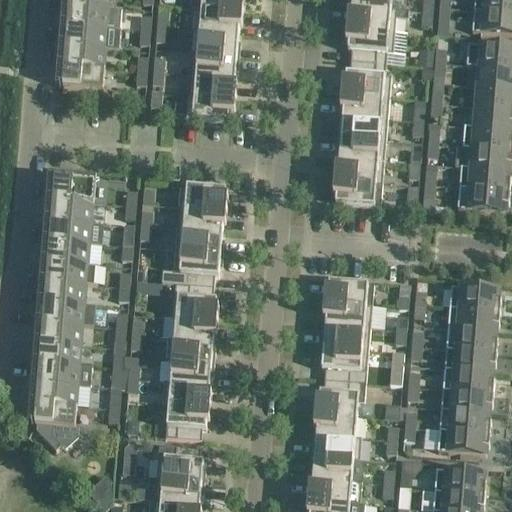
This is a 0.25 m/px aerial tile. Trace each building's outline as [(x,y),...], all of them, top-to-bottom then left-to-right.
[(70,0),(69,9),(109,12),(110,0),(70,0)] [(153,9),(153,0),(143,0),(143,8),(153,9)] [(243,18),(244,3),(241,3),(241,0),(191,0),(191,13),(195,13),(195,14),(240,17),(243,18)] [(349,0),(349,2),(352,3),(352,10),(397,14),(405,15),(406,0),(349,0)] [(440,0),(439,12),(450,13),(450,0),(440,0)] [(511,0),(475,0),(474,15),(511,18),(511,0)] [(423,16),(433,17),(434,3),(424,3),(423,16)] [(68,29),(108,32),(109,12),(69,9),(68,29)] [(347,32),(395,36),(396,23),(408,24),(409,15),(405,15),(397,14),(352,10),(351,18),(348,17),(347,32)] [(450,13),(439,12),(438,26),(449,27),(450,13)] [(195,14),(193,35),(239,39),(239,32),(242,32),(243,18),(240,17),(195,14)] [(511,18),(474,15),(472,36),(511,39),(511,18)] [(433,17),(423,16),(421,30),(432,31),(433,17)] [(158,19),(157,32),(167,33),(168,20),(158,19)] [(141,35),(151,36),(152,22),(142,21),(141,35)] [(68,29),(66,49),(106,53),(119,54),(121,33),(108,32),(68,29)] [(166,47),(167,33),(157,32),(156,46),(166,47)] [(407,37),(395,36),(347,32),(346,46),(349,46),(348,54),(352,54),(351,66),(386,69),(387,58),(406,59),(407,37)] [(150,50),(151,36),(141,35),(139,49),(150,50)] [(238,47),(239,39),(193,35),(192,57),(239,61),(240,48),(238,47)] [(64,70),(104,73),(106,53),(66,49),(64,70)] [(467,70),(511,73),(511,52),(469,49),(467,70)] [(435,54),(419,53),(418,70),(433,71),(435,54)] [(436,54),(435,67),(445,68),(446,55),(436,54)] [(192,57),(190,78),(235,82),(236,74),(238,74),(239,61),(192,57)] [(137,75),(147,76),(149,62),(138,61),(137,75)] [(153,75),(164,76),(165,63),(154,62),(153,75)] [(386,69),(351,66),(350,77),(346,77),(345,85),(343,84),(342,99),(389,103),(391,81),(385,80),(386,69)] [(435,67),(433,83),(444,84),(445,68),(435,67)] [(103,94),(104,73),(64,70),(63,91),(103,94)] [(511,73),(467,70),(480,71),(478,91),(511,94),(511,73)] [(422,82),(433,83),(433,73),(423,72),(422,82)] [(147,76),(137,75),(136,89),(146,90),(147,76)] [(164,76),(153,75),(152,89),(163,90),(164,76)] [(236,104),(237,90),(234,89),(235,82),(190,78),(188,100),(233,103),(236,104)] [(511,94),(478,91),(476,112),(511,114),(511,94)] [(433,94),(431,108),(442,109),(443,95),(433,94)] [(162,98),(151,97),(150,111),(161,112),(162,98)] [(389,103),(342,99),(340,113),(343,113),(342,121),(388,124),(389,103)] [(236,104),(233,103),(188,100),(188,101),(194,101),(194,102),(192,123),(231,126),(232,118),(235,118),(236,104)] [(441,122),(442,109),(431,108),(430,121),(441,122)] [(465,130),(465,131),(511,135),(511,114),(476,112),(475,131),(465,130)] [(415,113),(413,126),(424,127),(425,114),(415,113)] [(386,146),(388,124),(342,121),(342,129),(339,128),(338,142),(386,146)] [(424,127),(413,126),(412,140),(423,141),(424,127)] [(511,136),(511,135),(465,131),(463,151),(511,155),(511,142),(511,143),(511,136)] [(429,135),(428,149),(438,150),(440,136),(429,135)] [(384,167),(386,146),(338,142),(337,155),(340,156),(339,164),(384,167)] [(438,150),(428,149),(427,162),(437,163),(438,150)] [(458,172),(461,172),(471,173),(509,176),(509,168),(511,168),(511,155),(463,151),(460,151),(458,172)] [(411,156),(410,169),(420,170),(421,156),(411,156)] [(334,185),(382,189),(384,167),(339,164),(338,171),(336,171),(334,185)] [(419,184),(420,170),(410,169),(409,183),(419,184)] [(461,172),(459,192),(510,196),(511,184),(508,183),(509,176),(461,172)] [(57,173),(56,183),(55,183),(53,204),(93,207),(95,186),(95,176),(57,173)] [(425,190),(435,190),(436,177),(426,176),(425,190)] [(336,199),(335,207),(374,211),(376,189),(382,190),(382,189),(334,185),(333,199),(336,199)] [(225,201),(226,193),(181,190),(179,210),(179,212),(224,216),(227,216),(228,201),(225,201)] [(434,204),(435,190),(425,190),(424,203),(434,204)] [(418,192),(408,191),(406,215),(416,216),(418,192)] [(509,209),(510,196),(459,192),(458,213),(505,217),(506,209),(509,209)] [(126,210),(136,210),(137,196),(127,195),(126,210)] [(154,196),(144,195),(142,209),(153,210),(154,196)] [(52,224),(92,228),(93,207),(53,204),(52,224)] [(136,210),(126,210),(125,224),(135,224),(136,210)] [(227,216),(224,216),(179,212),(177,234),(222,237),(223,230),(226,230),(227,216)] [(141,231),(151,231),(152,218),(142,217),(141,231)] [(90,248),(92,228),(52,224),(50,245),(90,248)] [(151,231),(141,231),(140,244),(150,245),(151,231)] [(222,237),(177,234),(175,255),(223,259),(224,246),(222,245),(222,237)] [(124,236),(123,250),(133,251),(134,237),(124,236)] [(88,268),(90,248),(50,245),(48,265),(88,268)] [(132,265),(133,251),(123,250),(121,264),(132,265)] [(223,259),(175,255),(174,276),(163,275),(161,288),(176,289),(214,292),(215,281),(219,281),(219,272),(222,272),(223,259)] [(97,289),(98,269),(88,268),(48,265),(47,285),(87,289),(97,289)] [(138,286),(146,286),(147,276),(139,275),(138,286)] [(119,291),(130,292),(131,278),(120,277),(119,291)] [(85,309),(87,289),(47,285),(45,306),(85,309)] [(326,293),(324,307),(366,311),(366,310),(372,311),(374,289),(368,289),(329,285),(328,293),(326,293)] [(137,286),(136,298),(144,299),(149,295),(149,287),(146,286),(138,286),(137,286)] [(170,322),(215,326),(218,326),(219,312),(216,311),(217,304),(213,303),(214,292),(189,290),(176,289),(175,300),(172,300),(170,322)] [(130,292),(119,291),(118,305),(128,306),(130,292)] [(451,291),(450,313),(500,317),(501,304),(498,304),(499,295),(451,291)] [(416,296),(415,310),(425,311),(426,297),(416,296)] [(410,301),(399,300),(398,314),(408,315),(410,301)] [(43,326),(83,329),(85,309),(45,306),(43,326)] [(324,307),(323,322),(326,322),(325,329),(370,333),(372,311),(366,310),(366,311),(324,307)] [(424,324),(425,311),(415,310),(414,323),(424,324)] [(500,317),(450,313),(448,333),(496,337),(496,329),(499,329),(500,317)] [(117,318),(116,332),(126,333),(127,318),(117,318)] [(396,335),(407,336),(408,322),(397,321),(396,335)] [(215,326),(170,322),(170,323),(163,323),(162,343),(168,344),(213,347),(214,340),(216,340),(218,326),(215,326)] [(82,350),(83,329),(43,326),(42,346),(82,350)] [(133,327),(132,341),(142,342),(143,328),(133,327)] [(321,350),(369,354),(370,333),(325,329),(325,337),(322,337),(321,350)] [(126,333),(116,332),(115,346),(125,347),(126,333)] [(496,337),(448,333),(446,353),(497,358),(498,345),(495,345),(496,337)] [(407,336),(396,335),(395,349),(406,349),(407,336)] [(412,350),(422,351),(423,338),(413,337),(412,350)] [(141,355),(142,342),(132,341),(131,354),(141,355)] [(213,347),(168,344),(166,365),(172,366),(214,369),(215,356),(212,356),(213,347)] [(80,370),(82,350),(42,346),(40,367),(80,370)] [(326,373),(325,385),(360,387),(366,388),(369,354),(321,350),(320,364),(322,364),(322,373),(326,373)] [(422,351),(412,350),(411,364),(421,365),(422,351)] [(497,358),(446,353),(445,374),(492,378),(493,370),(496,370),(497,358)] [(403,370),(404,358),(393,357),(392,369),(403,370)] [(113,372),(123,373),(124,359),(114,358),(113,372)] [(170,387),(210,391),(210,382),(213,382),(214,369),(172,366),(170,387)] [(40,367),(38,387),(78,390),(90,391),(92,371),(80,370),(40,367)] [(129,370),(128,384),(139,385),(140,371),(129,370)] [(123,373),(113,372),(111,386),(122,387),(123,373)] [(445,374),(443,394),(493,398),(494,386),(492,385),(492,378),(445,374)] [(408,391),(419,392),(420,378),(409,378),(408,391)] [(139,385),(128,384),(127,397),(137,398),(139,385)] [(315,418),(357,421),(360,387),(325,385),(324,396),(320,395),(319,403),(316,403),(315,418)] [(77,411),(78,390),(38,387),(37,407),(77,411)] [(208,412),(210,412),(211,398),(209,398),(210,391),(170,387),(164,387),(163,408),(208,412)] [(419,392),(408,391),(407,405),(418,406),(419,392)] [(443,394),(441,414),(489,418),(490,410),(492,411),(493,398),(443,394)] [(109,413),(120,414),(121,400),(110,399),(109,413)] [(35,436),(55,456),(62,450),(72,440),(73,432),(75,432),(77,411),(37,407),(35,429),(36,429),(35,436)] [(210,412),(208,412),(163,408),(163,409),(169,410),(166,443),(181,444),(201,445),(202,434),(206,434),(207,426),(209,426),(210,412)] [(384,423),(399,424),(401,411),(385,410),(384,423)] [(120,414),(109,413),(108,427),(118,428),(120,414)] [(489,418),(441,414),(440,435),(490,439),(491,426),(488,426),(489,418)] [(317,432),(316,439),(316,440),(361,443),(361,442),(355,442),(357,421),(315,418),(314,432),(317,432)] [(406,418),(405,431),(415,432),(416,419),(406,418)] [(139,425),(127,424),(126,438),(138,439),(139,425)] [(388,431),(387,445),(398,446),(399,432),(388,431)] [(414,446),(415,432),(405,431),(404,445),(414,446)] [(489,451),(490,439),(440,435),(438,456),(485,460),(486,451),(489,451)] [(360,465),(361,443),(316,440),(316,448),(313,447),(312,461),(354,464),(360,465)] [(396,459),(398,446),(387,445),(386,459),(396,459)] [(124,461),(122,480),(134,480),(137,450),(128,450),(124,452),(124,461)] [(159,450),(156,484),(204,488),(205,475),(203,475),(203,465),(200,465),(201,453),(159,450)] [(354,464),(312,461),(311,474),(313,474),(313,482),(352,486),(354,464)] [(411,480),(422,471),(422,467),(402,466),(401,479),(400,493),(410,493),(411,480)] [(385,474),(384,488),(394,489),(395,475),(385,474)] [(435,496),(485,500),(486,487),(483,487),(484,478),(437,474),(435,496)] [(106,480),(87,497),(101,511),(110,511),(111,511),(111,485),(106,480)] [(350,507),(360,508),(362,486),(352,486),(313,482),(312,490),(309,489),(308,504),(350,507)] [(156,484),(155,505),(200,509),(201,501),(203,501),(204,488),(156,484)] [(393,502),(394,489),(384,488),(383,502),(393,502)] [(129,490),(119,489),(118,502),(128,503),(129,490)] [(400,493),(398,511),(408,511),(410,493),(400,493)] [(484,511),(485,500),(435,496),(433,511),(484,511)]
